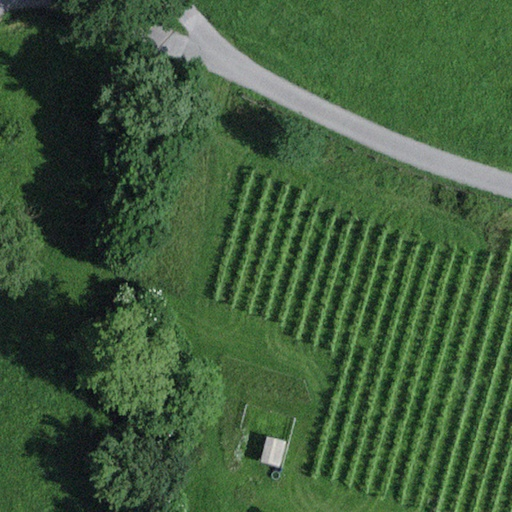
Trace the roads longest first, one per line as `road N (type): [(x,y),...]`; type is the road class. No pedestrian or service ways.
road 1 (track): [(253,82),(511,185)]
road 2 (track): [(253,82),(23,0)]
road 3 (track): [(163,0),(253,82)]
